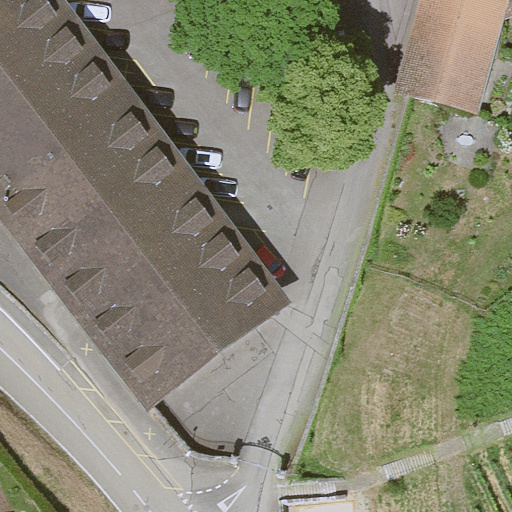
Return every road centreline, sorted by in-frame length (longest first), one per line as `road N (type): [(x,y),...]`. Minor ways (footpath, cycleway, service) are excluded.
road 1 (residential): [(255,511),(297,407),(399,0)]
road 2 (tertiary): [(0,352),(150,511)]
